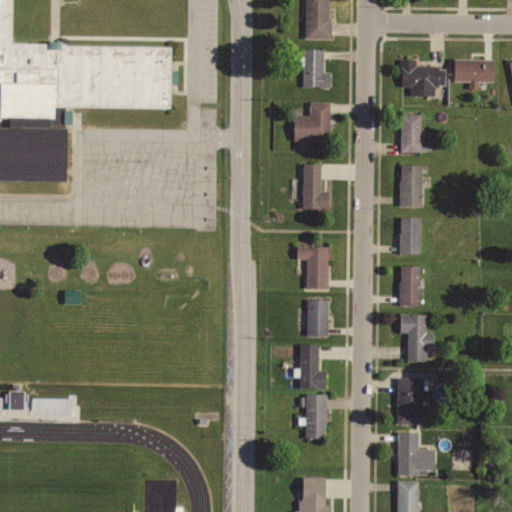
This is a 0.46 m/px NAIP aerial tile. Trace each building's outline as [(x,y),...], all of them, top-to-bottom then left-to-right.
[(0,0),(0,116),(6,117),(6,126),(0,126),(0,179),(65,181),(64,126),(50,126),(50,107),(172,105),(171,44),(54,43),(10,43),(9,0),(0,0)] [(308,0),(331,0),(331,34),(308,34),(308,0)] [(305,47),(327,47),(326,70),(333,70),(333,86),(304,85),(305,47)] [(403,55),(419,55),(419,62),(440,62),(440,67),(446,67),(446,81),(437,81),(437,93),(412,93),(412,83),(403,83),(403,55)] [(456,77),(456,55),(495,56),(495,78),(456,77)] [(313,99),(330,99),(329,138),(296,137),(296,112),(313,112),(313,99)] [(402,111),(424,112),(424,150),(402,150),(402,111)] [(306,160),(324,160),(323,187),(331,187),(330,202),(323,207),(304,206),(306,160)] [(402,161),(424,162),(424,203),(402,203),(402,161)] [(401,213),(423,213),(422,251),(401,251),(401,213)] [(299,255),(299,243),(330,243),(330,285),(309,285),(309,255),(299,255)] [(402,262),(422,263),(421,302),(401,302),(402,262)] [(311,297),(331,298),(330,333),(311,333),(311,297)] [(402,311),(429,310),(429,329),(437,329),(437,344),(427,344),(427,357),(410,357),(410,329),(402,329),(402,311)] [(304,341),(321,341),(321,367),(328,367),(327,385),(303,385),(304,341)] [(402,375),(431,376),(431,387),(425,387),(425,420),(400,420),(402,375)] [(308,390),(330,391),(329,435),(307,435),(308,390)] [(0,392),(0,412),(56,412),(57,392),(0,392)] [(400,428),(422,428),(422,445),(437,445),(437,468),(428,468),(428,471),(400,471),(400,428)] [(306,477),(328,477),(328,511),(294,511),(294,510),(300,510),(300,501),(305,501),(306,477)] [(399,511),(399,478),(420,478),(420,511),(399,511)]
